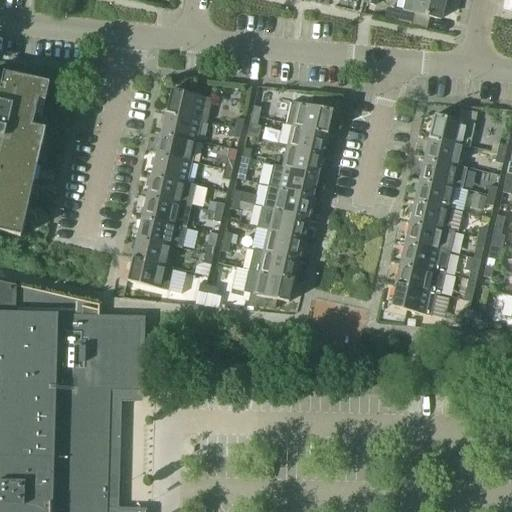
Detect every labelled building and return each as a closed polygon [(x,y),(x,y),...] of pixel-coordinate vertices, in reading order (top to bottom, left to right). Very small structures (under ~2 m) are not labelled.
[(439,21),(444,0),(414,0),(411,14),(439,21)] [(408,22),(410,14),(387,8),(385,15),(408,22)] [(0,234),(19,239),(44,131),(31,128),(37,102),(43,104),(48,85),(2,75),(0,82),(0,234)] [(206,124),(211,101),(170,91),(165,113),(200,121),(200,123),(206,124)] [(326,134),(331,112),(290,103),(285,126),(291,128),(291,126),(326,134)] [(258,119),(260,109),(252,108),(250,117),(258,119)] [(195,143),(200,123),(200,121),(165,113),(160,134),(195,143)] [(257,141),(260,127),(256,127),(258,119),(250,117),(245,138),(257,141)] [(469,149),(474,126),(433,117),(428,139),(463,147),(463,148),(469,149)] [(241,131),(243,122),(235,120),(233,129),(241,131)] [(321,155),(326,134),(291,126),(291,128),(286,147),(321,155)] [(239,140),(241,131),(233,129),(231,138),(239,140)] [(190,164),(195,143),(160,134),(155,155),(190,164)] [(458,168),(463,148),(463,147),(428,139),(423,160),(458,168)] [(504,156),(506,147),(498,145),(496,154),(504,156)] [(317,177),(321,155),(286,147),(282,168),(317,177)] [(248,161),(251,151),(243,150),(241,159),(248,161)] [(502,166),(504,156),(496,154),(494,164),(502,166)] [(185,185),(190,164),(155,155),(150,177),(185,185)] [(246,170),(248,161),(241,159),(238,168),(246,170)] [(453,189),(458,168),(423,160),(418,181),(453,189)] [(231,173),(233,164),(226,162),(223,171),(231,173)] [(317,177),(282,168),(272,166),(267,187),(312,198),(317,177)] [(229,182),(231,173),(223,171),(221,180),(229,182)] [(189,208),(194,187),(185,185),(150,177),(146,198),(189,208)] [(449,210),(453,189),(418,181),(413,202),(449,210)] [(509,196),(511,186),(504,184),(501,194),(509,196)] [(307,219),(312,198),(267,187),(262,208),(272,211),(307,219)] [(494,199),(496,189),(488,187),(486,197),(494,199)] [(239,203),(241,194),(233,192),(231,201),(239,203)] [(474,196),(471,209),(481,212),(484,198),(474,196)] [(492,208),(494,199),(486,197),(484,206),(492,208)] [(184,229),(189,208),(146,198),(141,219),(176,227),(184,229)] [(511,201),(504,199),(503,206),(511,208),(511,201)] [(236,212),(239,203),(231,201),(229,211),(236,212)] [(444,231),(449,210),(413,202),(409,223),(444,231)] [(221,215),(224,206),(216,204),(214,213),(221,215)] [(302,240),(307,219),(272,211),(267,232),(302,240)] [(219,224),(221,215),(214,213),(211,223),(219,224)] [(502,228),(504,219),(496,217),(494,226),(502,228)] [(171,248),(176,227),(141,219),(136,240),(171,248)] [(453,233),(444,231),(409,223),(404,244),(449,254),(453,233)] [(503,239),(500,238),(502,228),(494,226),(489,248),(501,250),(503,239)] [(485,240),(487,231),(479,229),(477,239),(485,240)] [(297,261),(302,240),(267,232),(262,253),(297,261)] [(223,234),(221,243),(229,245),(231,236),(223,234)] [(477,239),(475,248),(482,250),(485,240),(477,239)] [(166,269),(166,268),(171,248),(136,240),(131,261),(166,269)] [(227,255),(229,245),(221,243),(219,253),(227,255)] [(444,275),(449,254),(404,244),(399,265),(444,275)] [(212,257),(214,248),(206,246),(204,255),(212,257)] [(498,262),(501,250),(489,248),(484,269),(492,271),(494,261),(498,262)] [(252,250),(248,271),(257,274),(292,282),(297,261),(262,253),(252,250)] [(207,278),(212,257),(204,255),(202,265),(195,269),(193,275),(207,278)] [(167,292),(172,269),(166,268),(166,269),(131,261),(126,283),(167,292)] [(439,296),(444,275),(399,265),(394,286),(435,296),(439,296)] [(490,280),(492,271),(484,269),(482,278),(490,280)] [(248,271),(242,294),(246,295),(249,295),(246,308),(273,311),(275,301),(287,304),(292,282),(257,274),(248,271)] [(475,282),(477,273),(469,271),(467,281),(475,282)] [(473,292),(475,282),(467,281),(465,290),(473,292)] [(0,511),(108,511),(111,394),(142,395),(144,318),(97,317),(98,306),(0,283),(0,511)] [(206,295),(208,287),(199,285),(197,293),(206,295)] [(430,318),(435,296),(394,286),(389,308),(430,318)] [(216,297),(217,289),(208,287),(206,295),(216,297)] [(469,320),(471,312),(462,310),(460,318),(469,320)] [(471,312),(469,320),(472,321),(470,328),(482,331),(484,322),(479,321),(481,315),(474,313),(471,312)]
